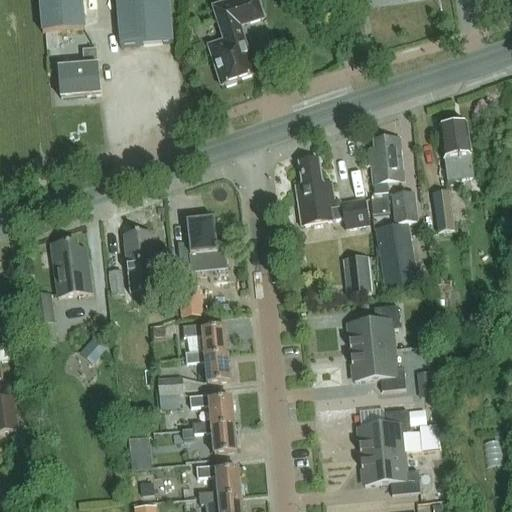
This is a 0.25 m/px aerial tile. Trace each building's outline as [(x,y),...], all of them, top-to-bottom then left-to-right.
[(85,32),(82,0),(40,0),(43,36),(59,35),(85,32)] [(117,0),(121,49),(173,45),(169,0),(117,0)] [(256,0),(244,0),(213,10),(224,44),(209,49),(221,89),(256,78),(240,30),(264,22),(256,0)] [(59,35),(43,36),(44,48),(60,47),(59,35)] [(101,98),(99,68),(98,68),(97,52),(83,53),(84,70),(59,72),(61,101),(101,98)] [(474,181),(466,126),(440,130),(447,185),(474,181)] [(375,153),(366,154),(367,169),(372,169),(375,198),(371,199),(373,218),(390,216),(388,197),(387,187),(403,186),(400,150),(395,151),(394,142),(374,144),(375,153)] [(370,229),(365,203),(341,208),(342,210),(336,211),(331,184),(322,186),(319,163),(299,166),(302,188),(295,189),(301,230),(344,223),(346,234),(370,229)] [(422,225),(420,208),(418,195),(393,199),(395,212),(397,228),(379,231),(388,291),(420,286),(411,226),(422,225)] [(436,238),(454,237),(450,196),(433,198),(436,238)] [(225,253),(218,254),(214,222),(187,225),(189,246),(178,247),(180,268),(192,267),(193,274),(226,271),(225,253)] [(155,267),(152,236),(124,239),(127,269),(129,269),(130,288),(145,286),(143,268),(155,267)] [(77,245),(51,249),(58,302),(92,298),(86,253),(78,254),(77,245)] [(347,301),(370,299),(367,263),(344,265),(347,301)] [(185,273),(176,274),(178,290),(187,289),(185,273)] [(111,301),(124,300),(121,276),(108,277),(111,301)] [(180,321),(201,320),(200,292),(179,293),(180,321)] [(51,300),(29,303),(33,330),(55,326),(51,300)] [(349,327),(352,357),(393,353),(392,333),(400,333),(398,311),(374,313),(375,325),(349,327)] [(166,329),(154,330),(155,342),(167,341),(166,329)] [(205,361),(228,358),(225,331),(203,333),(203,329),(183,331),(184,341),(203,339),(204,355),(205,361)] [(81,356),(94,368),(107,353),(94,342),(81,356)] [(395,372),(393,353),(352,357),(355,386),(381,384),(382,396),(406,393),(404,371),(395,372)] [(205,361),(204,355),(186,357),(187,368),(205,366),(208,388),(230,385),(228,358),(205,361)] [(430,375),(418,376),(419,388),(432,387),(430,375)] [(184,399),(183,381),(158,383),(159,401),(184,399)] [(212,431),(235,429),(232,402),(210,404),(209,399),(190,401),(191,412),(210,410),(211,426),(212,431)] [(179,400),(158,402),(158,413),(180,412),(179,400)] [(10,401),(0,403),(0,438),(16,436),(10,401)] [(359,431),(362,461),(403,457),(402,437),(410,437),(408,414),(384,417),(385,429),(359,431)] [(423,414),(409,416),(410,428),(425,427),(423,414)] [(237,456),(235,429),(212,431),(211,426),(192,428),(192,433),(183,434),(184,447),(203,445),(202,437),(212,436),(215,458),(237,456)] [(405,476),(403,457),(362,461),(365,490),(391,487),(392,500),(421,497),(418,475),(405,476)] [(151,463),(134,465),(134,473),(151,471),(151,463)] [(216,470),(197,472),(198,483),(217,481),(218,496),(219,502),(241,500),(239,473),(217,475),(216,470)] [(154,486),(142,488),(143,500),(155,498),(154,486)] [(218,496),(200,498),(201,509),(206,508),(206,511),(242,511),(241,500),(219,502),(218,496)]
